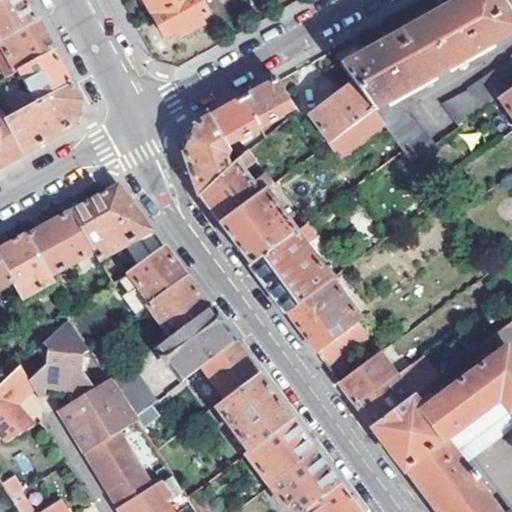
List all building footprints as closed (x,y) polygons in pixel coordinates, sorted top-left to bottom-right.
[(0,0),(0,40),(37,20),(25,0),(0,0)] [(143,0),(152,17),(184,0),(143,0)] [(208,13),(200,0),(184,0),(152,17),(164,37),(176,31),(180,37),(203,25),(199,18),(208,13)] [(353,82),(373,110),(398,97),(511,32),(511,22),(496,0),(464,0),(390,41),(342,67),(348,75),(353,82)] [(44,34),(37,20),(0,40),(0,67),(5,77),(19,70),(53,51),(44,34)] [(53,51),(19,70),(37,103),(72,85),(57,58),(53,51)] [(441,103),(458,128),(499,99),(511,89),(511,52),(510,54),(507,62),(468,89),(441,103)] [(329,72),(337,82),(348,75),(342,67),(340,64),(329,72)] [(291,110),(276,81),(271,84),(243,100),(260,130),(282,118),(280,115),(291,110)] [(353,82),(310,115),(329,143),(373,110),(353,82)] [(29,150),(74,125),(81,101),(72,85),(37,103),(27,109),(31,118),(24,122),(19,114),(6,120),(24,153),(29,150)] [(511,89),(499,99),(511,116),(511,89)] [(433,147),(398,97),(373,110),(383,123),(411,161),(433,147)] [(260,130),(243,100),(218,114),(210,118),(226,146),(237,140),(239,142),(260,130)] [(373,110),(329,143),(339,156),(383,123),(373,110)] [(6,120),(3,114),(0,115),(0,166),(18,156),(24,153),(6,120)] [(189,138),(185,149),(200,196),(229,170),(225,158),(229,151),(226,146),(210,118),(205,121),(193,127),(189,138)] [(229,170),(200,196),(216,217),(222,224),(266,192),(274,186),(267,176),(252,186),(244,174),(257,163),(249,152),(229,170)] [(103,261),(130,244),(144,266),(166,248),(120,189),(117,188),(74,213),(97,252),(103,261)] [(266,192),(222,224),(228,234),(251,265),(295,232),(266,192)] [(52,278),(97,252),(74,213),(29,237),(52,278)] [(295,232),(251,265),(282,307),(287,314),(331,281),(295,232)] [(29,237),(28,235),(3,249),(0,250),(0,256),(15,282),(26,301),(55,283),(52,278),(29,237)] [(155,302),(187,278),(171,255),(166,248),(144,266),(134,273),(155,302)] [(0,290),(15,282),(0,256),(0,290)] [(171,336),(209,307),(197,291),(187,278),(155,302),(149,306),(171,336)] [(331,281),(287,314),(313,349),(339,384),(361,368),(352,355),(370,342),(358,325),(361,322),(331,281)] [(157,346),(184,383),(205,367),(237,343),(231,336),(209,307),(171,336),(157,346)] [(40,396),(45,392),(40,383),(73,391),(79,400),(96,389),(85,372),(85,353),(92,348),(73,320),(48,342),(51,346),(50,364),(31,380),(37,390),(40,396)] [(205,367),(229,399),(260,376),(242,351),(237,343),(205,367)] [(438,378),(372,428),(434,511),(498,511),(475,482),(480,479),(473,469),(468,472),(445,441),(498,401),(508,415),(511,411),(511,351),(508,346),(447,390),(438,378)] [(361,368),(339,384),(343,390),(356,407),(396,376),(380,354),(361,368)] [(396,376),(356,407),(368,423),(372,428),(438,378),(421,357),(396,376)] [(0,384),(0,452),(3,457),(35,429),(21,403),(37,390),(31,380),(23,364),(0,384)] [(155,404),(129,367),(112,380),(136,418),(152,406),(155,404)] [(229,399),(218,408),(251,451),(293,419),(277,398),(260,376),(229,399)] [(71,405),(64,410),(89,453),(121,432),(138,421),(136,418),(112,380),(111,379),(96,389),(79,400),(71,405)] [(66,397),(71,405),(79,400),(73,391),(40,383),(45,392),(48,393),(66,397)] [(161,418),(152,406),(136,418),(138,421),(145,430),(161,418)] [(85,456),(89,453),(64,410),(59,413),(62,417),(83,452),(85,456)] [(251,451),(247,454),(272,486),(317,451),(299,427),(293,419),(251,451)] [(89,453),(85,456),(100,480),(136,457),(121,432),(89,453)] [(272,486),(291,511),(302,511),(340,484),(321,457),(317,451),(272,486)] [(118,509),(155,485),(136,457),(100,480),(114,503),(118,509)] [(361,511),(340,484),(302,511),(361,511)] [(171,511),(155,485),(118,509),(119,511),(171,511)] [(71,511),(69,507),(64,499),(42,511),(35,511),(23,493),(14,499),(22,511),(71,511)] [(76,511),(84,507),(81,501),(69,507),(71,511),(76,511)]
